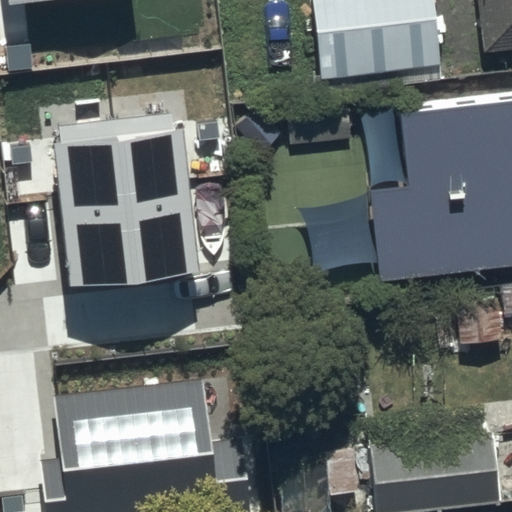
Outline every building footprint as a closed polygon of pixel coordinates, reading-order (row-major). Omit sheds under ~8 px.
[(305,0),(276,0),(280,44),(309,42),(305,0)] [(312,0),(318,67),(438,56),(432,0),(312,0)] [(511,0),(476,0),(480,37),(511,34),(511,0)] [(268,7),(234,11),(241,70),(275,66),(268,7)] [(511,83),(399,96),(407,175),(367,179),(377,269),(511,254),(511,83)] [(351,99),(288,102),(288,138),(351,137),(351,99)] [(499,288),(458,288),(459,336),(500,335),(499,288)] [(367,443),(373,505),(496,494),(491,432),(367,443)]
